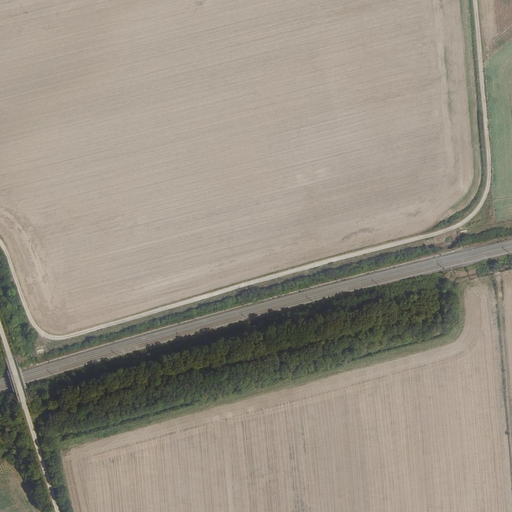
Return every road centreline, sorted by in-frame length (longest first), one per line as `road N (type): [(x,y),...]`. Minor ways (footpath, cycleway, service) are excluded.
road 1 (track): [(475,0),(490,173),(483,201),(463,223),(57,338),(31,319),(0,241)]
road 2 (track): [(0,329),(57,511)]
